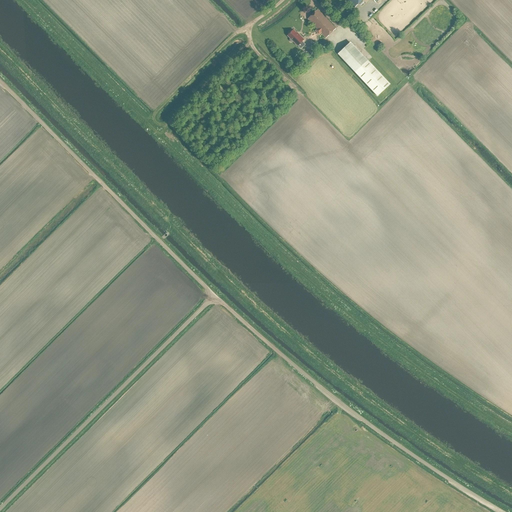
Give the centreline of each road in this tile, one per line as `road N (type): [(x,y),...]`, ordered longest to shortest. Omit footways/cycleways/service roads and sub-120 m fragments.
road 1 (unclassified): [(505,511),(329,394),(216,294)]
road 2 (unclassified): [(216,294),(0,79)]
road 3 (unclassified): [(0,509),(216,294)]
